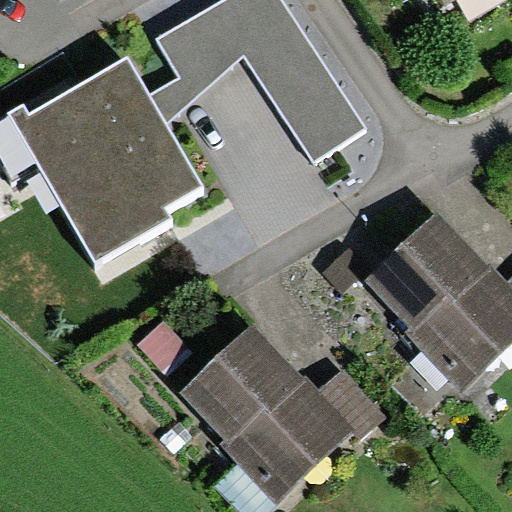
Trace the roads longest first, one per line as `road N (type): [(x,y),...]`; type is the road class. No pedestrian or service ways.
road 1 (residential): [(427,172),(317,0)]
road 2 (residential): [(427,172),(265,259)]
